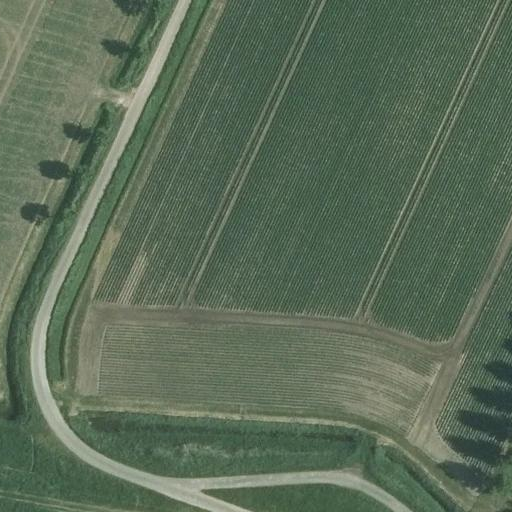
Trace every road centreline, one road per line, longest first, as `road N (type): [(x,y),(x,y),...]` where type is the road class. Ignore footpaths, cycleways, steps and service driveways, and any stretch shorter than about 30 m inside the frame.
road 1 (unclassified): [(166,488),(94,466),(56,431),(40,392),(37,352),(44,310),(188,0)]
road 2 (unclassified): [(166,488),(320,477),(354,482),(400,511)]
road 3 (track): [(0,492),(74,507),(166,488)]
